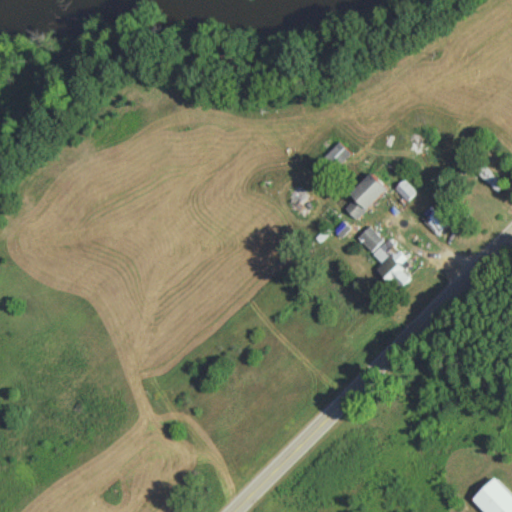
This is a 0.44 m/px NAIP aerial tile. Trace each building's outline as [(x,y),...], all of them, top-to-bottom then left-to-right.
[(328,158),(338,169),(351,157),(341,146),(328,158)] [(504,189),(475,160),(468,167),(497,196),(504,189)] [(350,197),(355,202),(345,212),(356,223),(388,192),(371,176),(350,197)] [(408,203),(416,196),(405,184),(396,192),(408,203)] [(437,239),(448,227),(435,213),(423,225),(437,239)] [(372,257),(373,256),(383,267),(377,272),(397,294),(411,281),(404,273),(411,266),(389,243),(385,246),(371,230),(358,241),(372,257)] [(511,511),(511,497),(496,480),(473,501),(483,511),(511,511)]
